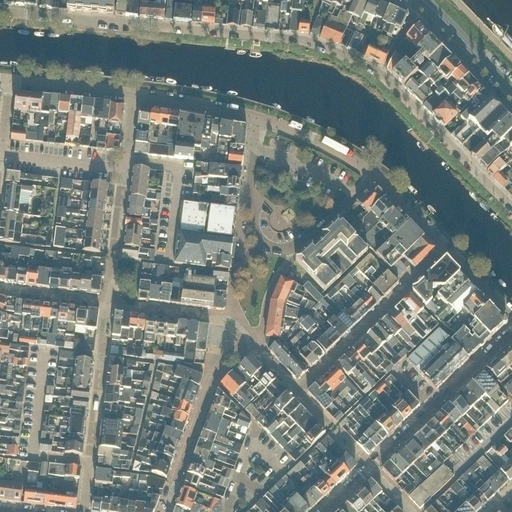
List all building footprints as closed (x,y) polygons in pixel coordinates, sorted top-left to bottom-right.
[(52,9),(52,0),(40,0),(40,8),(52,9)] [(67,11),(68,0),(60,0),(60,10),(67,11)] [(114,15),(114,0),(68,0),(67,11),(68,11),(69,11),(69,9),(71,9),(71,10),(75,12),(82,12),(85,11),(90,12),(90,13),(99,14),(99,13),(105,13),(105,14),(114,15)] [(126,16),(127,0),(123,0),(123,3),(117,2),(116,15),(126,16)] [(139,0),(127,0),(126,16),(138,18),(139,0)] [(147,18),(148,0),(145,0),(146,0),(144,0),(144,5),(140,5),(139,18),(147,18)] [(150,1),(150,0),(148,0),(147,18),(154,19),(155,7),(152,6),(152,1),(150,1)] [(155,0),(155,7),(154,19),(164,20),(165,7),(160,6),(160,1),(158,0),(157,0),(155,0)] [(286,15),(291,16),(291,12),(292,0),(282,0),(282,3),(288,4),(286,15)] [(301,12),(302,0),(292,0),(291,12),(299,12),(301,12)] [(313,6),(313,0),(302,0),(301,12),(299,33),(309,34),(312,15),(304,14),(305,8),(307,8),(307,5),(313,6)] [(330,11),(335,0),(324,0),(323,4),(321,7),(330,11)] [(343,2),(343,0),(335,0),(330,11),(334,13),(337,6),(341,7),(343,2)] [(346,13),(352,0),(343,0),(343,2),(346,4),(342,13),(346,15),(346,13)] [(371,0),(352,0),(346,13),(352,16),(356,18),(353,25),(358,27),(371,0)] [(374,17),(380,4),(371,0),(358,27),(356,33),(359,35),(364,26),(367,21),(371,23),(374,17)] [(192,2),(189,2),(184,1),(180,1),(176,1),(174,21),(184,22),(190,22),(190,23),(190,22),(191,21),(191,8),(192,2)] [(376,35),(377,34),(389,8),(380,4),(374,17),(378,20),(372,33),(376,35)] [(265,30),(267,7),(263,6),(262,12),(255,11),(253,29),(265,30)] [(202,24),(203,8),(194,7),(193,10),(192,21),(192,23),(198,23),(202,24)] [(203,8),(202,24),(214,25),(215,20),(216,13),(216,9),(203,8)] [(389,32),(398,12),(389,8),(377,34),(381,36),(382,36),(385,30),(389,32)] [(239,27),(239,23),(241,12),(228,11),(227,18),(227,20),(227,22),(226,26),(239,27)] [(251,28),(253,13),(243,12),(241,27),(251,28)] [(297,33),(299,12),(291,12),(291,16),(289,32),(297,33)] [(330,17),(320,38),(339,46),(346,30),(352,16),(346,13),(346,15),(342,13),(341,12),(337,20),(330,17)] [(400,32),(408,16),(398,12),(389,32),(387,36),(396,41),(397,38),(392,36),(395,29),(400,32)] [(318,37),(327,18),(319,15),(311,34),(318,37)] [(418,50),(431,37),(419,25),(406,38),(418,50)] [(346,49),(353,33),(346,30),(339,46),(346,49)] [(356,53),(364,37),(359,35),(356,33),(348,50),(356,53)] [(376,46),(381,36),(377,34),(376,35),(372,43),(365,57),(375,61),(381,49),(376,46)] [(413,77),(442,49),(431,37),(418,50),(415,53),(418,56),(411,63),(408,60),(404,64),(392,75),(395,78),(396,78),(397,77),(400,80),(398,81),(404,87),(413,77)] [(365,57),(372,43),(365,39),(358,54),(365,57)] [(384,66),(395,43),(391,41),(386,51),(381,49),(375,61),(384,66)] [(413,97),(430,80),(452,59),(442,49),(413,77),(417,81),(421,77),(424,79),(416,87),(411,82),(405,89),(413,97)] [(399,59),(400,58),(396,53),(388,70),(387,70),(392,75),(404,64),(399,59)] [(447,83),(462,69),(452,59),(430,80),(434,85),(439,90),(442,86),(439,83),(443,79),(447,83)] [(455,90),(469,76),(462,69),(447,83),(435,95),(441,100),(442,99),(441,97),(445,93),(450,99),(454,95),(457,92),(455,90)] [(460,113),(460,112),(465,107),(461,102),(463,100),(465,97),(471,91),(469,89),(476,83),(469,76),(455,90),(457,92),(454,95),(450,99),(448,100),(449,102),(451,104),(460,113)] [(427,91),(434,85),(430,80),(413,97),(422,106),(432,96),(427,91)] [(468,105),(471,102),(472,101),(483,90),(476,83),(469,89),(471,91),(465,97),(463,100),(468,105)] [(466,123),(491,100),(483,90),(472,101),(475,105),(461,118),(466,123)] [(29,113),(31,95),(17,94),(13,126),(20,127),(21,112),(29,113)] [(41,121),(41,115),(43,97),(31,95),(29,113),(37,114),(36,120),(41,121)] [(48,129),(52,98),(43,97),(41,115),(41,121),(40,127),(39,130),(38,135),(38,143),(43,144),(44,128),(48,129)] [(58,114),(60,98),(52,98),(48,129),(48,134),(50,134),(50,131),(52,131),(54,114),(58,114)] [(69,115),(71,100),(60,98),(58,114),(57,125),(62,126),(64,115),(69,115)] [(428,111),(437,102),(432,98),(423,107),(428,111)] [(81,120),(83,101),(77,100),(71,100),(69,115),(66,139),(65,146),(78,147),(79,141),(79,140),(80,126),(81,120)] [(501,110),(494,103),(491,100),(466,123),(461,129),(463,131),(455,139),(463,147),(470,140),(479,131),(501,110)] [(93,121),(95,102),(83,101),(81,120),(80,126),(85,126),(86,120),(93,121)] [(108,123),(110,104),(95,102),(93,121),(100,122),(97,149),(105,150),(108,123)] [(432,116),(441,107),(437,102),(428,111),(432,116)] [(460,113),(451,104),(449,102),(434,117),(435,119),(436,118),(437,119),(441,123),(441,124),(441,125),(444,128),(460,113)] [(121,138),(124,106),(110,104),(108,123),(109,123),(107,137),(108,137),(121,138)] [(148,143),(149,141),(149,135),(152,110),(142,108),(140,109),(136,142),(148,143)] [(159,126),(161,111),(152,110),(150,128),(150,131),(149,135),(149,141),(148,143),(157,144),(158,139),(153,139),(155,127),(155,125),(159,126)] [(508,118),(506,116),(506,115),(503,113),(501,111),(501,110),(479,131),(470,140),(463,147),(471,155),(509,118),(508,118)] [(169,127),(171,113),(161,111),(159,126),(158,139),(157,144),(162,145),(164,127),(169,127)] [(177,135),(178,129),(179,126),(180,115),(171,113),(169,127),(167,141),(166,145),(168,145),(176,146),(176,142),(172,141),(172,135),(177,135)] [(190,117),(184,115),(180,115),(179,126),(178,129),(177,135),(176,142),(176,146),(174,159),(184,160),(193,161),(194,153),(200,153),(201,149),(205,119),(204,119),(204,121),(190,118),(190,117)] [(504,140),(511,131),(511,121),(509,118),(471,155),(479,163),(496,147),(504,140)] [(210,145),(213,121),(205,119),(201,149),(209,150),(210,145)] [(220,136),(222,122),(213,121),(210,145),(214,146),(215,136),(220,136)] [(229,164),(230,149),(231,146),(232,138),(234,125),(222,122),(220,136),(216,163),(229,164)] [(247,129),(246,127),(234,125),(232,138),(236,139),(235,147),(245,148),(247,129)] [(463,131),(461,129),(460,128),(451,135),(455,139),(463,131)] [(26,141),(27,134),(12,132),(11,140),(26,141)] [(38,143),(38,135),(27,134),(26,141),(38,143)] [(120,145),(121,138),(108,137),(107,144),(120,145)] [(119,152),(120,145),(107,144),(107,151),(119,152)] [(168,148),(148,145),(136,144),(135,154),(174,159),(176,146),(168,146),(168,148)] [(230,149),(229,164),(242,166),(244,154),(233,152),(234,147),(231,146),(230,149)] [(486,171),(503,154),(496,147),(479,163),(486,171)] [(494,179),(509,164),(506,161),(502,165),(499,161),(487,172),(494,179)] [(241,182),(242,170),(197,165),(195,177),(228,180),(241,182)] [(149,180),(150,171),(133,168),(132,178),(149,180)] [(511,174),(509,172),(504,177),(501,174),(495,180),(502,187),(511,177),(511,174)] [(33,176),(21,174),(7,173),(7,174),(6,183),(20,185),(20,180),(42,183),(42,177),(33,176)] [(148,190),(149,180),(132,178),(131,188),(148,190)] [(65,190),(70,190),(71,181),(62,180),(61,189),(65,190)] [(239,192),(241,182),(228,180),(228,182),(216,181),(215,189),(220,189),(239,192)] [(107,195),(108,185),(84,182),(83,192),(107,195)] [(32,194),(33,189),(6,185),(4,204),(23,206),(29,207),(31,194),(32,194)] [(364,219),(386,198),(374,186),(357,203),(366,213),(364,215),(362,214),(355,221),(347,212),(338,221),(349,232),(351,229),(352,230),(357,226),(364,219)] [(147,200),(148,190),(131,188),(130,198),(145,200),(147,200)] [(238,200),(239,192),(220,189),(215,189),(208,188),(207,192),(221,194),(220,198),(238,200)] [(106,205),(107,195),(83,192),(82,202),(106,205)] [(237,208),(238,200),(220,198),(212,197),(212,201),(217,201),(224,202),(224,207),(237,208)] [(144,210),(145,200),(130,198),(127,217),(150,220),(151,211),(144,210)] [(366,236),(374,229),(379,223),(395,208),(386,198),(364,219),(357,226),(366,236)] [(105,214),(106,205),(82,202),(81,211),(105,214)] [(199,206),(193,205),(182,203),(180,221),(182,221),(182,225),(180,225),(180,224),(179,224),(178,232),(233,240),(233,239),(231,239),(232,237),(234,237),(234,232),(232,231),(232,228),(235,228),(237,213),(234,213),(235,211),(237,211),(237,210),(199,206)] [(28,216),(29,211),(29,207),(23,206),(4,204),(2,214),(17,215),(28,216)] [(372,250),(388,235),(405,218),(395,208),(379,223),(374,229),(366,236),(362,240),(372,250)] [(104,224),(105,214),(81,211),(80,216),(87,217),(86,222),(104,224)] [(24,218),(19,217),(2,215),(1,223),(23,226),(24,218)] [(376,255),(410,223),(405,218),(388,235),(372,250),(376,255)] [(142,225),(142,221),(127,219),(126,228),(141,229),(149,230),(150,226),(142,225)] [(368,252),(349,232),(338,221),(322,236),(325,239),(317,247),(320,251),(319,252),(341,276),(351,266),(352,267),(368,252)] [(103,234),(104,224),(86,222),(85,232),(103,234)] [(22,235),(23,226),(1,223),(0,232),(22,235)] [(403,259),(404,258),(424,238),(410,223),(376,255),(391,270),(403,259)] [(362,240),(366,236),(357,226),(352,230),(362,240)] [(65,239),(66,229),(56,228),(55,238),(60,238),(65,239)] [(140,240),(141,229),(126,228),(125,238),(140,240)] [(103,234),(85,232),(79,231),(77,240),(84,241),(101,243),(103,234)] [(0,242),(20,245),(22,235),(0,232),(0,233),(0,242)] [(231,260),(233,240),(178,232),(174,264),(206,268),(207,260),(207,256),(231,260)] [(138,249),(140,240),(125,238),(123,248),(138,249)] [(404,258),(415,269),(416,268),(435,250),(424,238),(404,258)] [(100,253),(101,243),(84,241),(83,251),(100,253)] [(317,247),(315,248),(312,246),(296,260),(296,261),(326,291),(341,276),(319,252),(320,251),(317,247)] [(155,251),(138,249),(123,248),(122,258),(138,260),(139,254),(150,256),(150,261),(154,262),(154,257),(155,257),(155,251)] [(30,257),(31,250),(20,249),(19,257),(25,258),(25,264),(24,264),(23,272),(18,271),(17,284),(26,286),(28,269),(30,257)] [(56,270),(58,254),(54,253),(53,258),(51,272),(49,289),(58,290),(61,271),(56,270)] [(0,282),(7,283),(9,270),(7,269),(7,265),(9,266),(10,264),(18,265),(19,257),(0,254),(0,282)] [(379,270),(376,261),(370,255),(356,269),(359,272),(369,282),(384,298),(391,291),(381,280),(376,284),(371,278),(375,273),(376,274),(379,270)] [(80,293),(83,268),(85,257),(80,256),(78,269),(77,277),(76,276),(78,267),(72,267),(72,272),(71,278),(69,291),(80,293)] [(230,271),(231,260),(207,256),(207,260),(213,261),(212,269),(230,271)] [(398,277),(407,269),(400,261),(391,270),(398,277)] [(414,292),(413,293),(420,300),(453,268),(446,261),(429,277),(432,281),(432,283),(425,283),(424,282),(417,289),(418,289),(414,293),(414,292)] [(9,270),(7,283),(16,284),(18,265),(10,264),(9,266),(7,265),(7,269),(9,270)] [(119,273),(134,274),(135,266),(120,264),(119,273)] [(156,280),(151,279),(150,287),(148,301),(160,303),(164,267),(158,266),(156,280)] [(69,291),(71,278),(72,272),(67,271),(68,267),(62,267),(61,271),(58,290),(69,291)] [(172,304),(173,291),(174,285),(172,285),(173,280),(168,279),(170,267),(164,267),(160,303),(172,304)] [(91,294),(92,281),(93,277),(94,269),(83,268),(80,293),(91,294)] [(460,275),(453,268),(420,300),(426,307),(432,301),(432,289),(445,289),(460,275)] [(39,287),(41,271),(28,269),(26,286),(39,287)] [(351,279),(359,272),(356,269),(348,276),(351,279)] [(399,284),(395,280),(384,269),(380,272),(385,276),(381,280),(391,291),(399,284)] [(49,289),(51,272),(41,271),(39,287),(49,289)] [(194,307),(199,272),(192,271),(192,279),(185,278),(184,287),(183,292),(181,306),(194,307)] [(208,273),(199,272),(194,307),(204,308),(208,273)] [(214,273),(208,273),(204,308),(213,310),(217,282),(214,281),(214,273)] [(228,284),(229,275),(214,273),(214,281),(217,282),(228,284)] [(298,277),(291,274),(288,280),(295,283),(298,277)] [(434,316),(439,312),(468,284),(460,275),(445,289),(426,307),(434,316)] [(151,279),(151,277),(141,276),(138,300),(139,300),(148,301),(151,279)] [(356,283),(351,279),(348,276),(341,282),(345,286),(349,290),(356,283)] [(100,295),(102,279),(93,277),(92,281),(91,294),(100,295)] [(181,306),(183,292),(184,287),(178,286),(179,279),(175,278),(174,285),(173,291),(172,304),(181,306)] [(300,293),(302,288),(281,279),(278,288),(303,299),(304,299),(305,295),(300,293)] [(225,309),(228,284),(217,282),(213,310),(223,311),(225,309)] [(338,292),(345,286),(341,282),(335,289),(338,292)] [(378,304),(384,298),(369,282),(365,285),(372,292),(368,295),(378,304)] [(308,284),(303,288),(319,304),(320,303),(323,299),(308,284)] [(445,327),(451,321),(453,319),(466,307),(479,295),(468,284),(446,305),(439,312),(434,316),(439,321),(445,327)] [(299,307),(301,303),(303,299),(278,288),(274,297),(272,301),(272,302),(287,305),(288,303),(299,307)] [(331,300),(338,292),(335,289),(327,296),(330,299),(331,300)] [(367,296),(364,298),(355,289),(351,293),(370,312),(377,306),(367,296)] [(363,318),(370,312),(351,293),(348,296),(357,305),(353,308),(363,318)] [(456,338),(462,332),(477,318),(489,306),(479,295),(466,307),(451,321),(445,327),(456,338)] [(416,317),(423,310),(410,296),(403,303),(416,317)] [(0,306),(15,309),(17,301),(0,298),(0,306)] [(355,326),(362,319),(352,309),(343,300),(340,303),(344,307),(340,310),(343,314),(346,316),(355,326)] [(21,316),(23,301),(17,301),(15,309),(15,313),(15,315),(21,316)] [(298,311),(286,310),(287,305),(272,302),(272,301),(271,302),(270,312),(297,316),(302,317),(307,312),(298,309),(298,311)] [(315,307),(317,305),(309,301),(305,309),(309,311),(314,306),(315,307)] [(31,319),(33,303),(25,302),(23,316),(28,316),(27,324),(26,323),(25,331),(30,331),(31,319)] [(42,304),(40,304),(33,303),(31,319),(35,319),(34,330),(39,331),(40,318),(42,304)] [(431,333),(416,317),(403,303),(395,310),(416,333),(423,340),(431,333)] [(50,305),(48,305),(42,304),(40,318),(44,318),(42,334),(49,335),(49,331),(48,330),(49,319),(50,305)] [(56,344),(58,332),(58,331),(61,306),(50,305),(49,319),(55,320),(53,335),(49,335),(48,342),(53,343),(53,347),(55,347),(56,344)] [(15,313),(15,309),(0,306),(0,315),(4,316),(4,312),(15,313)] [(68,322),(70,307),(61,306),(58,331),(62,331),(62,336),(66,337),(66,336),(68,322)] [(336,313),(329,306),(326,309),(331,315),(339,323),(348,333),(355,326),(346,316),(343,314),(340,317),(336,313)] [(482,349),(484,347),(484,345),(497,332),(506,324),(489,306),(477,318),(462,332),(456,338),(455,339),(454,340),(452,342),(452,343),(468,359),(469,359),(470,358),(471,357),(480,349),(481,349),(482,349)] [(78,308),(75,308),(70,307),(68,322),(66,336),(74,337),(76,328),(78,308)] [(85,330),(87,310),(78,308),(76,328),(85,330)] [(348,333),(331,315),(326,309),(323,313),(331,321),(328,325),(332,329),(341,339),(348,333)] [(97,331),(99,311),(87,310),(85,330),(97,331)] [(409,339),(416,333),(395,310),(388,316),(409,339)] [(297,320),(297,316),(270,312),(269,320),(284,322),(285,318),(297,320)] [(124,314),(118,313),(115,313),(112,340),(120,341),(121,332),(124,314)] [(324,331),(316,322),(316,320),(309,313),(305,317),(317,330),(333,347),(341,339),(332,329),(331,330),(328,328),(324,331)] [(128,342),(129,337),(130,329),(131,315),(124,314),(121,332),(120,341),(128,342)] [(4,316),(0,315),(0,323),(9,325),(9,320),(21,322),(21,318),(4,316)] [(137,330),(139,316),(131,315),(130,329),(129,337),(133,338),(134,329),(137,330)] [(145,331),(147,317),(139,316),(137,330),(136,341),(141,341),(142,330),(145,331)] [(416,347),(409,339),(388,316),(381,324),(394,338),(398,334),(413,350),(416,347)] [(155,336),(157,319),(147,317),(145,331),(144,342),(154,344),(155,336)] [(305,317),(298,324),(310,337),(314,333),(317,330),(305,317)] [(165,337),(167,320),(157,319),(155,336),(165,337)] [(178,332),(179,321),(169,320),(167,338),(177,339),(178,332)] [(292,323),(284,322),(269,320),(268,329),(283,331),(286,332),(286,328),(290,328),(290,327),(291,327),(292,323)] [(189,323),(184,322),(179,321),(178,332),(177,339),(176,347),(180,347),(181,336),(185,336),(185,338),(187,339),(189,323)] [(9,325),(0,323),(0,332),(2,332),(4,333),(4,332),(4,331),(2,331),(2,328),(8,329),(9,325)] [(197,342),(199,324),(189,323),(187,339),(186,341),(197,342)] [(205,366),(207,349),(209,332),(210,325),(199,324),(197,342),(196,345),(194,365),(205,366)] [(295,333),(297,330),(301,327),(298,324),(289,332),(289,331),(289,332),(287,334),(280,341),(275,345),(269,351),(275,357),(283,349),(284,349),(287,346),(284,343),(290,337),(291,337),(292,336),(292,335),(295,333)] [(374,330),(392,350),(400,343),(394,338),(381,324),(374,330)] [(282,336),(283,331),(268,329),(266,338),(276,339),(275,345),(280,341),(280,335),(282,336)] [(317,330),(314,333),(320,340),(317,343),(326,354),(333,347),(317,330)] [(398,356),(392,350),(374,330),(366,337),(379,350),(382,347),(394,359),(390,363),(394,367),(402,360),(398,356)] [(452,342),(442,332),(440,330),(408,360),(424,379),(436,391),(468,360),(469,359),(468,359),(452,343),(452,342)] [(4,333),(2,332),(0,332),(0,340),(8,342),(9,333),(4,332),(4,333)] [(295,339),(298,342),(303,336),(300,333),(295,339)] [(28,339),(28,337),(20,336),(19,343),(37,345),(37,340),(28,339)] [(375,354),(379,350),(366,337),(359,344),(380,366),(383,363),(375,354)] [(275,345),(276,339),(266,338),(266,343),(266,345),(268,349),(269,351),(275,345)] [(317,362),(324,356),(308,339),(301,345),(317,362)] [(22,352),(23,347),(0,344),(0,354),(9,355),(9,350),(22,352)] [(194,365),(196,345),(186,344),(185,357),(184,364),(194,365)] [(380,366),(359,344),(353,350),(364,362),(367,359),(377,369),(380,366)] [(311,368),(317,362),(301,345),(295,351),(311,368)] [(511,345),(496,361),(506,372),(509,369),(510,370),(511,368),(511,367),(511,366),(511,345)] [(119,351),(119,349),(111,348),(111,355),(119,356),(119,351)] [(134,358),(135,349),(127,348),(126,357),(134,358)] [(135,349),(134,358),(142,359),(143,350),(135,349)] [(292,357),(284,349),(283,349),(275,357),(283,366),(292,357)] [(402,360),(409,354),(405,349),(398,356),(402,360)] [(362,377),(366,374),(358,365),(361,362),(351,352),(345,358),(361,376),(362,377)] [(15,356),(9,355),(0,354),(0,364),(8,365),(13,366),(15,356)] [(92,372),(93,368),(93,361),(91,361),(92,356),(77,354),(75,370),(92,372)] [(174,359),(174,363),(184,364),(185,357),(175,356),(174,359)] [(240,379),(257,362),(251,356),(236,371),(234,372),(239,377),(240,378),(240,379)] [(300,366),(299,365),(292,357),(283,366),(291,375),(300,366)] [(358,379),(361,376),(345,358),(337,365),(348,377),(352,373),(358,379)] [(136,367),(137,363),(110,359),(109,368),(123,370),(123,366),(136,367)] [(501,385),(508,378),(506,372),(496,361),(484,372),(482,374),(489,381),(491,379),(493,377),(501,385)] [(246,385),(263,368),(257,362),(240,379),(246,384),(246,385)] [(309,370),(303,364),(301,362),(299,365),(300,366),(291,375),(297,381),(309,370)] [(0,382),(6,383),(8,365),(0,364),(0,382)] [(388,374),(394,368),(392,365),(385,371),(388,374)] [(203,377),(180,369),(159,366),(157,372),(164,374),(172,377),(200,388),(203,377)] [(137,372),(123,370),(109,368),(108,377),(122,379),(122,375),(131,376),(131,375),(137,376),(137,372)] [(252,391),(254,390),(269,375),(263,368),(246,385),(252,391)] [(356,405),(363,398),(335,368),(328,374),(344,391),(347,388),(351,392),(348,395),(356,405)] [(91,382),(92,372),(75,370),(74,380),(91,382)] [(161,385),(161,382),(164,374),(157,372),(157,374),(155,380),(155,383),(161,385)] [(240,379),(239,377),(234,372),(228,378),(248,400),(250,398),(248,397),(250,395),(242,388),(246,384),(240,379)] [(152,374),(148,374),(146,374),(144,382),(150,383),(152,374)] [(338,397),(344,391),(328,374),(321,380),(336,396),(338,397)] [(489,381),(482,374),(473,383),(485,396),(499,411),(509,402),(489,381)] [(258,397),(260,396),(266,391),(275,381),(269,375),(254,390),(252,391),(258,397)] [(367,375),(363,378),(370,385),(373,388),(376,385),(371,380),(367,375)] [(420,406),(392,376),(391,376),(383,384),(387,388),(391,384),(404,398),(400,401),(412,414),(420,406)] [(132,380),(122,379),(108,377),(107,387),(126,390),(130,390),(132,380)] [(196,398),(200,388),(172,377),(170,382),(181,386),(179,391),(196,398)] [(251,402),(248,400),(228,378),(221,385),(233,397),(237,394),(245,402),(241,406),(244,409),(251,402)] [(91,382),(74,380),(67,379),(66,390),(68,390),(90,393),(91,382)] [(24,395),(26,381),(17,380),(16,384),(21,385),(20,394),(24,395)] [(342,402),(338,397),(336,396),(321,380),(315,386),(329,401),(332,398),(339,406),(342,402)] [(261,407),(282,388),(275,381),(266,391),(269,394),(258,404),(259,404),(254,408),(251,405),(246,410),(252,417),(257,411),(261,407)] [(148,391),(150,384),(144,382),(142,389),(148,391)] [(159,392),(161,385),(155,383),(153,390),(159,392)] [(499,411),(485,396),(473,383),(465,390),(480,406),(484,402),(489,407),(485,411),(492,418),(499,411)] [(387,388),(383,384),(375,391),(379,396),(383,392),(396,405),(392,409),(404,421),(412,414),(400,401),(389,390),(387,388)] [(366,395),(373,388),(370,385),(363,392),(366,395)] [(332,404),(329,401),(315,386),(308,393),(325,411),(332,404)] [(129,399),(130,395),(130,390),(126,390),(107,387),(106,396),(119,398),(129,399)] [(196,398),(179,391),(170,388),(168,393),(177,396),(175,401),(193,408),(196,398)] [(278,404),(288,394),(282,388),(261,407),(265,411),(275,401),(278,404)] [(89,402),(90,393),(68,390),(66,399),(89,402)] [(231,403),(219,391),(218,390),(213,406),(228,412),(231,403)] [(485,411),(480,406),(465,390),(457,398),(470,411),(474,407),(483,417),(479,421),(484,425),(492,418),(485,411)] [(367,399),(372,404),(380,397),(375,391),(367,399)] [(280,414),(285,410),(294,401),(288,394),(278,404),(270,411),(276,418),(280,414)] [(129,399),(119,398),(106,396),(104,405),(118,407),(119,403),(130,404),(131,399),(129,399)] [(189,418),(193,408),(175,401),(161,396),(159,401),(168,404),(166,410),(189,418)] [(89,402),(66,399),(55,398),(55,400),(58,401),(58,403),(62,404),(62,408),(88,411),(89,402)] [(404,421),(392,409),(381,398),(377,401),(384,408),(380,412),(396,429),(404,421)] [(479,421),(470,411),(457,398),(449,406),(462,419),(466,415),(480,429),(484,425),(479,421)] [(374,406),(372,404),(367,399),(359,406),(362,410),(366,414),(374,406)] [(9,402),(0,400),(0,409),(3,410),(4,406),(9,406),(9,402)] [(291,417),(300,407),(294,401),(285,410),(280,414),(283,418),(279,422),(276,418),(270,424),(264,429),(271,436),(275,431),(284,423),(291,417)] [(125,408),(118,407),(104,405),(103,414),(124,417),(125,408)] [(235,414),(228,412),(213,406),(209,415),(222,420),(224,415),(231,418),(235,420),(237,415),(235,414)] [(471,428),(462,419),(449,406),(441,413),(458,430),(462,426),(467,432),(471,428)] [(290,429),(295,425),(307,414),(300,407),(291,417),(284,423),(290,429)] [(87,421),(88,411),(62,408),(64,408),(64,412),(70,413),(69,419),(87,421)] [(16,412),(9,411),(3,410),(0,409),(0,413),(9,415),(8,420),(21,421),(22,412),(16,412)] [(161,418),(186,426),(189,418),(166,410),(164,409),(160,417),(161,418)] [(376,424),(366,414),(362,410),(359,413),(373,427),(370,430),(382,443),(388,437),(376,424)] [(255,420),(260,415),(257,411),(252,417),(255,420)] [(396,429),(380,412),(378,411),(375,414),(380,420),(376,424),(388,437),(396,429)] [(337,422),(343,416),(340,412),(333,419),(337,422)] [(468,441),(464,437),(458,430),(441,413),(434,420),(446,434),(450,430),(464,444),(468,441)] [(131,417),(124,417),(103,414),(102,423),(116,425),(117,420),(130,422),(131,417)] [(293,439),(297,436),(313,420),(307,414),(295,425),(298,428),(290,436),(293,439)] [(222,420),(209,415),(206,424),(219,428),(222,420)] [(382,443),(370,430),(356,417),(353,419),(361,427),(358,431),(375,449),(382,443)] [(165,428),(183,435),(186,426),(161,418),(160,422),(166,424),(165,428)] [(249,430),(251,422),(240,418),(237,425),(249,430)] [(264,429),(270,424),(263,418),(258,423),(264,429)] [(85,431),(87,421),(69,419),(68,428),(61,428),(60,435),(85,437),(84,437),(85,431)] [(342,428),(349,422),(346,419),(339,425),(342,428)] [(299,446),(301,444),(303,443),(319,427),(313,420),(297,436),(299,439),(296,442),(299,446)] [(460,448),(446,434),(434,420),(426,428),(442,444),(446,440),(452,447),(448,451),(452,456),(460,448)] [(123,434),(124,430),(125,426),(116,425),(102,423),(101,432),(123,434)] [(232,433),(219,428),(206,424),(203,432),(216,437),(218,433),(230,438),(232,433)] [(180,443),(183,435),(165,428),(156,425),(154,429),(157,430),(155,434),(180,443)] [(249,430),(237,425),(236,425),(233,431),(246,436),(249,430)] [(375,449),(358,431),(354,426),(351,430),(360,440),(357,443),(368,455),(375,449)] [(137,436),(139,427),(134,427),(133,430),(131,429),(130,435),(137,436)] [(306,452),(326,433),(319,427),(303,443),(306,446),(303,449),(306,452)] [(448,451),(442,444),(426,428),(419,435),(434,451),(438,447),(449,459),(452,456),(448,451)] [(468,441),(476,433),(472,429),(464,437),(468,441)] [(149,432),(147,431),(143,430),(141,439),(146,441),(149,432)] [(277,442),(282,438),(275,431),(271,436),(277,442)] [(122,443),(123,439),(123,434),(101,432),(100,441),(114,442),(122,443)] [(228,441),(216,437),(203,432),(200,440),(213,445),(215,441),(227,446),(228,441)] [(85,437),(60,435),(51,433),(50,441),(54,441),(54,437),(61,438),(61,439),(70,441),(70,445),(83,447),(85,437)] [(176,452),(180,443),(155,434),(152,443),(176,452)] [(445,462),(434,451),(419,435),(411,442),(424,455),(427,458),(430,454),(437,461),(433,465),(437,469),(445,462)] [(333,450),(338,446),(328,436),(320,445),(336,461),(349,474),(356,468),(356,467),(356,465),(345,453),(340,457),(333,450)] [(511,444),(511,443),(505,436),(501,440),(511,451),(511,444)] [(284,449),(288,444),(282,438),(277,442),(284,449)] [(141,439),(139,448),(144,449),(145,450),(148,441),(146,441),(141,439)] [(226,454),(227,450),(213,445),(200,440),(197,449),(214,455),(217,456),(218,455),(219,452),(225,454),(226,454)] [(52,453),(53,443),(41,441),(40,451),(52,453)] [(122,443),(114,442),(100,441),(99,449),(121,452),(122,448),(122,443)] [(417,462),(424,455),(411,442),(404,449),(417,462)] [(511,457),(498,442),(492,449),(507,465),(511,470),(511,457)] [(84,447),(83,447),(70,445),(58,444),(58,449),(66,450),(65,454),(83,456),(82,456),(83,447),(84,447)] [(156,444),(154,449),(153,453),(173,460),(176,452),(156,444)] [(240,453),(243,447),(237,444),(234,451),(240,453)] [(17,457),(18,448),(0,445),(0,450),(7,452),(7,456),(17,457)] [(336,461),(320,445),(316,448),(325,456),(321,460),(317,457),(312,461),(316,465),(336,486),(349,474),(336,461)] [(133,453),(121,452),(99,449),(98,458),(112,460),(113,456),(128,458),(127,462),(131,462),(133,453)] [(236,463),(232,462),(217,456),(197,449),(194,458),(207,462),(208,458),(228,466),(228,465),(235,468),(236,463)] [(426,472),(420,465),(417,462),(404,449),(397,456),(409,469),(413,465),(426,479),(430,476),(426,472)] [(309,458),(316,451),(314,450),(307,456),(309,458)] [(171,468),(173,460),(153,453),(149,451),(148,455),(151,457),(150,460),(171,468)] [(167,479),(171,468),(150,460),(137,456),(135,462),(141,465),(142,463),(154,467),(152,474),(167,479)] [(422,482),(409,469),(397,456),(390,463),(402,476),(406,472),(413,479),(416,482),(412,486),(415,489),(422,482)] [(311,461),(309,458),(307,457),(301,463),(304,467),(311,461)] [(120,470),(120,466),(118,466),(118,461),(112,460),(98,458),(97,467),(120,470)] [(221,472),(223,468),(207,462),(194,458),(191,466),(212,474),(213,469),(221,472)] [(483,471),(484,472),(487,469),(489,470),(490,472),(487,475),(491,480),(501,490),(508,483),(482,458),(476,464),(480,468),(483,471)] [(129,471),(132,462),(131,462),(127,462),(126,467),(122,466),(121,470),(129,471)] [(298,473),(304,467),(301,463),(294,469),(298,472),(298,473)] [(412,486),(402,476),(390,463),(382,470),(397,485),(401,482),(407,488),(403,491),(408,496),(415,489),(412,486)] [(473,474),(480,468),(476,464),(469,470),(473,474)] [(56,472),(57,466),(50,465),(49,476),(64,478),(69,478),(74,479),(80,479),(81,469),(62,466),(61,472),(56,472)] [(329,493),(336,486),(316,465),(314,467),(315,468),(313,469),(319,475),(316,478),(316,479),(329,493)] [(430,468),(429,468),(429,469),(426,472),(430,476),(434,472),(437,469),(433,465),(430,468)] [(510,481),(511,479),(511,470),(507,465),(500,471),(510,481)] [(216,475),(212,474),(191,466),(188,474),(201,479),(202,475),(215,480),(216,475)] [(454,477),(444,466),(420,487),(409,498),(420,509),(454,477)] [(291,478),(298,472),(294,469),(288,475),(291,478)] [(230,481),(233,472),(228,470),(227,475),(225,479),(230,481)] [(113,478),(114,473),(97,471),(95,484),(104,485),(108,485),(112,486),(113,478)] [(316,479),(316,478),(309,471),(306,474),(312,481),(309,484),(323,499),(329,493),(316,479)] [(501,490),(491,480),(487,475),(486,474),(484,472),(483,471),(479,474),(484,479),(481,482),(485,487),(495,496),(501,490)] [(216,485),(201,479),(188,474),(184,485),(197,489),(199,484),(214,489),(216,485)] [(48,478),(46,477),(44,477),(42,491),(36,491),(35,504),(45,506),(48,478)] [(166,483),(166,482),(150,477),(149,486),(162,491),(165,483),(166,483)] [(230,481),(225,479),(222,477),(218,486),(227,489),(230,481)] [(481,509),(488,503),(477,491),(463,477),(459,480),(471,492),(468,495),(481,509)] [(51,492),(53,478),(48,478),(45,506),(55,507),(57,493),(51,492)] [(65,508),(68,489),(69,478),(64,478),(62,494),(57,493),(55,507),(65,508)] [(76,510),(78,496),(72,495),(74,479),(69,478),(68,489),(65,508),(76,510)] [(323,499),(309,484),(304,479),(300,482),(305,487),(302,490),(317,505),(323,499)] [(382,511),(386,511),(382,507),(384,505),(377,498),(382,493),(371,481),(362,490),(378,507),(380,509),(382,511)] [(0,500),(9,501),(12,484),(0,482),(0,483),(0,500)] [(495,496),(485,487),(481,482),(477,485),(482,490),(480,491),(478,490),(477,491),(488,503),(495,496)] [(281,493),(285,489),(280,483),(275,487),(278,490),(281,493)] [(456,496),(463,490),(456,483),(450,489),(456,496)] [(21,503),(23,485),(12,484),(9,501),(21,503)] [(31,490),(31,485),(27,484),(24,503),(35,504),(36,491),(31,490)] [(93,511),(100,511),(103,492),(104,485),(95,484),(95,488),(99,489),(98,499),(93,498),(92,511),(93,511)] [(317,505),(302,490),(296,484),(292,487),(298,493),(295,496),(310,511),(317,505)] [(109,511),(111,501),(111,494),(112,486),(108,485),(107,492),(103,492),(100,511),(109,511)] [(118,511),(120,497),(121,494),(121,487),(117,487),(116,495),(111,494),(111,501),(109,511),(118,511)] [(271,497),(278,490),(275,487),(268,494),(271,497)] [(196,498),(198,493),(183,488),(179,499),(184,500),(201,506),(203,501),(196,498)] [(216,496),(223,499),(225,493),(218,490),(216,496)] [(378,507),(376,505),(362,490),(354,497),(365,508),(365,509),(369,505),(376,511),(382,511),(380,509),(378,507)] [(135,511),(137,504),(138,499),(138,492),(129,491),(129,492),(129,497),(126,511),(135,511)] [(126,511),(129,497),(129,492),(125,492),(124,497),(120,497),(118,511),(126,511)] [(309,511),(310,511),(295,496),(292,492),(288,495),(291,498),(288,501),(298,511),(309,511)] [(144,511),(147,498),(147,497),(147,493),(143,493),(142,499),(138,499),(137,504),(135,511),(144,511)] [(285,511),(277,503),(271,497),(268,494),(265,497),(278,510),(276,511),(285,511)] [(472,511),(478,511),(481,509),(468,495),(461,501),(464,504),(472,511)] [(154,511),(160,498),(153,497),(152,499),(147,498),(144,511),(154,511)] [(368,511),(365,509),(365,508),(354,497),(347,504),(354,511),(368,511)] [(201,506),(184,500),(179,499),(176,506),(191,511),(199,511),(204,507),(201,506)] [(211,511),(221,502),(213,499),(209,509),(211,511)] [(447,506),(440,499),(437,501),(447,511),(459,511),(451,503),(447,506)] [(273,511),(262,500),(255,506),(261,511),(264,511),(266,511),(267,511),(273,511)] [(298,511),(288,501),(285,505),(280,500),(277,503),(285,511),(298,511)] [(386,511),(391,511),(396,507),(389,500),(384,505),(382,507),(386,511)] [(472,511),(464,504),(461,501),(456,506),(452,502),(451,503),(459,511),(472,511)] [(222,511),(222,502),(221,502),(211,511),(212,511),(222,511)]
